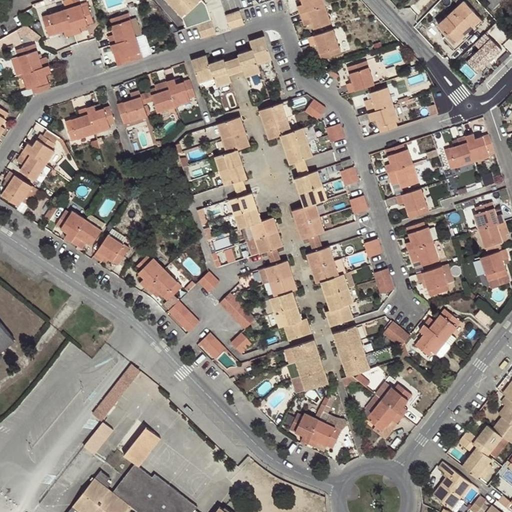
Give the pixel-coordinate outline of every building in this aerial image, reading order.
[(80,0),(66,0),(63,1),(66,9),(81,4),(80,0)] [(166,0),(174,8),(182,0),(166,0)] [(182,18),(200,0),(182,0),(174,8),(182,18)] [(204,22),(211,19),(206,4),(202,0),(200,0),(182,18),(182,17),(186,28),(197,24),(204,22)] [(300,13),(326,5),(324,0),(301,0),(303,4),(298,6),(300,13)] [(494,0),(493,2),(491,0),(489,4),(492,8),(501,0),(494,0)] [(471,24),(473,26),(481,19),(464,1),(439,24),(448,34),(449,33),(457,41),(465,34),(462,32),(471,24)] [(81,4),(66,9),(74,34),(81,32),(79,27),(86,24),(93,22),(88,6),(83,8),(81,4)] [(331,23),(326,5),(300,13),(304,26),(312,23),(314,29),(331,23)] [(66,37),(74,34),(66,9),(42,16),(49,35),(64,31),(66,37)] [(244,24),(240,10),(233,12),(237,26),(244,24)] [(237,26),(233,12),(226,15),(230,29),(237,26)] [(108,36),(111,44),(136,36),(130,20),(128,13),(109,19),(112,27),(114,34),(108,36)] [(130,20),(136,36),(138,35),(143,34),(137,17),(130,20)] [(215,33),(211,19),(204,22),(209,35),(215,33)] [(209,35),(204,22),(197,24),(202,38),(209,35)] [(465,34),(473,26),(471,24),(462,32),(465,34)] [(106,29),(108,36),(114,34),(112,27),(106,29)] [(176,32),(179,42),(189,39),(186,29),(176,32)] [(333,29),(308,37),(311,46),(317,44),(322,59),(341,54),(333,29)] [(489,31),(476,43),(482,49),(469,61),(481,74),(507,49),(489,31)] [(123,64),(140,59),(138,53),(142,52),(136,36),(111,44),(113,52),(118,51),(120,57),(123,64)] [(250,41),(253,49),(258,64),(272,59),(265,36),(250,41)] [(16,50),(24,74),(49,65),(46,57),(40,59),(36,43),(16,50)] [(258,64),(253,49),(238,54),(239,56),(243,70),(245,77),(260,72),(258,64)] [(214,78),(209,63),(206,55),(192,60),(199,83),(214,78)] [(243,70),(239,56),(232,58),(225,61),(229,75),(243,70)] [(224,58),(209,63),(214,78),(216,84),(217,87),(231,82),(229,75),(225,61),(224,58)] [(350,93),(375,85),(367,60),(347,67),(352,82),(347,84),(350,93)] [(49,65),(24,74),(29,89),(33,88),(35,94),(50,88),(48,81),(45,75),(52,73),(49,65)] [(54,79),(52,73),(45,75),(48,81),(54,79)] [(167,81),(175,106),(191,101),(190,98),(195,96),(190,79),(182,82),(180,77),(167,81)] [(158,113),(175,106),(167,81),(155,85),(156,88),(150,90),(150,91),(143,93),(145,99),(152,96),(154,100),(158,113)] [(365,100),(369,113),(394,105),(388,86),(371,92),(373,98),(365,100)] [(132,99),(117,104),(124,123),(148,116),(142,100),(140,94),(139,90),(130,93),(132,99)] [(320,103),(314,99),(305,111),(312,115),(320,103)] [(259,110),(264,124),(287,117),(282,103),(259,110)] [(312,115),(318,120),(326,108),(320,103),(312,115)] [(109,125),(115,123),(110,106),(97,111),(94,105),(87,107),(95,133),(111,128),(109,125)] [(381,133),(397,127),(396,122),(399,120),(394,105),(369,113),(372,121),(376,119),(381,133)] [(0,134),(1,135),(6,128),(1,125),(9,113),(0,107),(0,134)] [(95,133),(87,107),(78,110),(81,116),(65,121),(72,140),(95,133)] [(148,116),(124,123),(125,128),(149,120),(148,116)] [(222,138),(246,131),(241,116),(217,124),(222,138)] [(269,139),(281,135),(292,131),(287,117),(264,124),(269,139)] [(328,135),(343,130),(340,123),(326,128),(328,135)] [(281,135),(285,149),(309,141),(304,127),(292,131),(281,135)] [(47,130),(45,128),(41,134),(56,143),(58,141),(56,140),(58,136),(47,130)] [(345,137),(343,130),(328,135),(331,142),(345,137)] [(250,145),(246,131),(222,138),(227,152),(238,149),(250,145)] [(474,133),(466,136),(474,161),(490,156),(489,153),(495,151),(489,134),(475,138),(474,133)] [(29,142),(24,150),(46,164),(55,150),(53,149),(56,143),(41,134),(33,145),(29,142)] [(66,142),(58,136),(56,140),(58,141),(63,144),(68,154),(72,153),(66,142)] [(474,161),(466,136),(458,138),(458,141),(460,144),(455,146),(444,149),(450,169),(474,161)] [(295,162),(305,159),(313,156),(309,141),(285,149),(290,164),(295,162)] [(405,149),(403,143),(386,149),(389,157),(391,162),(385,164),(388,172),(414,163),(409,148),(405,149)] [(227,152),(215,156),(220,170),(243,163),(238,149),(227,152)] [(46,164),(24,150),(17,160),(23,165),(20,170),(36,180),(47,164),(46,164)] [(47,164),(52,168),(62,154),(55,150),(46,164),(47,164)] [(351,158),(341,161),(343,167),(353,164),(351,158)] [(297,169),(299,176),(310,173),(307,166),(305,159),(295,162),(297,169)] [(248,177),(243,163),(220,170),(225,185),(233,182),(243,179),(248,177)] [(414,163),(388,172),(392,184),(400,182),(402,188),(420,181),(414,163)] [(340,171),(342,178),(357,173),(355,166),(341,170),(340,171)] [(295,178),(299,192),(323,184),(318,170),(310,173),(299,176),(295,178)] [(18,206),(32,185),(10,171),(5,178),(6,178),(11,182),(7,186),(1,195),(18,206)] [(357,173),(342,178),(345,185),(346,185),(359,180),(357,173)] [(11,182),(6,178),(2,183),(7,186),(11,182)] [(237,196),(248,192),(246,186),(243,179),(233,182),(235,189),(237,196)] [(299,192),(305,206),(315,202),(328,198),(323,184),(299,192)] [(410,218),(429,211),(421,188),(396,196),(399,205),(405,203),(410,218)] [(234,213),(257,206),(252,191),(248,192),(237,196),(229,199),(234,213)] [(350,199),(352,206),(366,202),(364,195),(351,199),(350,199)] [(226,200),(231,215),(234,213),(229,199),(226,200)] [(472,208),(479,229),(505,220),(502,213),(497,215),(495,209),(492,201),(472,208)] [(315,202),(305,206),(292,210),(297,225),(320,217),(315,202)] [(366,202),(352,206),(354,214),(355,214),(369,209),(366,202)] [(262,220),(257,206),(234,213),(239,228),(251,224),(262,220)] [(71,241),(86,219),(73,210),(71,213),(66,210),(56,224),(68,232),(65,237),(71,241)] [(274,216),(262,220),(251,224),(256,238),(279,230),(274,216)] [(320,217),(297,225),(302,239),(308,237),(319,234),(325,232),(320,217)] [(103,230),(86,219),(71,241),(83,248),(87,242),(92,245),(103,230)] [(505,220),(479,229),(485,248),(503,242),(503,241),(501,236),(506,234),(509,233),(505,220)] [(406,242),(408,250),(434,241),(429,226),(426,227),(424,221),(407,227),(412,240),(406,242)] [(284,245),(279,230),(256,238),(261,253),(266,251),(277,247),(284,245)] [(108,233),(93,256),(101,261),(102,260),(105,256),(110,259),(118,265),(130,248),(108,233)] [(311,246),(313,251),(323,248),(322,243),(319,234),(308,237),(311,246)] [(261,253),(256,238),(246,241),(251,256),(261,253)] [(364,243),(367,250),(381,245),(378,238),(364,243)] [(434,241),(408,250),(413,262),(420,260),(422,265),(440,259),(434,241)] [(307,253),(311,267),(334,260),(330,245),(323,248),(313,251),(307,253)] [(381,245),(367,250),(369,257),(383,253),(381,245)] [(271,265),(282,261),(280,256),(277,247),(266,251),(269,259),(271,265)] [(506,249),(474,258),(482,283),(488,280),(490,288),(510,281),(504,264),(503,259),(508,258),(509,258),(506,249)] [(215,251),(211,252),(216,267),(220,266),(215,251)] [(140,281),(146,287),(165,268),(154,257),(152,259),(147,255),(135,267),(141,273),(145,277),(140,281)] [(270,281),(293,273),(288,259),(282,261),(271,265),(259,269),(264,283),(270,281)] [(334,260),(311,267),(316,282),(321,280),(340,275),(334,260)] [(454,281),(448,263),(442,265),(448,282),(454,281)] [(442,265),(416,273),(419,283),(422,282),(425,280),(427,287),(431,296),(450,289),(448,282),(442,265)] [(376,279),(390,275),(388,267),(374,272),(373,272),(376,279)] [(165,268),(146,287),(153,294),(157,289),(168,301),(183,286),(165,268)] [(214,275),(209,270),(199,280),(204,286),(214,275)] [(351,271),(345,273),(349,287),(355,286),(351,271)] [(136,278),(140,281),(145,277),(141,273),(136,278)] [(298,288),(293,273),(270,281),(275,296),(293,290),(298,288)] [(340,275),(321,280),(326,295),(349,287),(345,273),(340,275)] [(219,281),(214,275),(204,286),(209,291),(219,281)] [(378,286),(393,282),(390,275),(376,279),(378,286)] [(395,288),(393,282),(378,286),(381,293),(395,288)] [(349,287),(326,295),(331,309),(349,303),(354,301),(349,287)] [(233,294),(236,297),(241,292),(238,289),(233,294)] [(298,304),(293,290),(275,296),(270,297),(275,312),(298,304)] [(220,302),(225,308),(236,297),(233,294),(230,292),(220,302)] [(236,297),(225,308),(245,329),(256,318),(236,297)] [(185,305),(180,299),(169,310),(174,315),(185,305)] [(349,303),(331,309),(326,311),(331,326),(354,318),(349,303)] [(303,318),(298,304),(275,312),(279,326),(284,325),(303,318)] [(190,310),(185,305),(174,315),(179,320),(190,310)] [(430,316),(425,323),(446,340),(452,333),(462,321),(445,308),(436,320),(430,316)] [(480,308),(475,314),(483,320),(488,315),(480,308)] [(190,310),(179,320),(184,326),(195,315),(190,310)] [(200,321),(195,315),(184,326),(189,331),(200,321)] [(307,316),(303,318),(284,325),(289,340),(312,332),(307,316)] [(0,353),(1,353),(2,354),(6,351),(3,347),(14,338),(0,321),(0,353)] [(393,321),(384,332),(390,337),(399,326),(393,321)] [(446,340),(425,323),(420,330),(424,333),(420,339),(415,345),(430,356),(433,351),(436,353),(446,340)] [(338,348),(361,340),(356,325),(333,333),(338,348)] [(395,341),(405,330),(399,326),(390,337),(395,341)] [(405,342),(410,334),(405,330),(395,341),(397,343),(401,346),(405,342)] [(210,331),(200,342),(205,347),(215,337),(210,331)] [(247,337),(242,332),(237,337),(247,348),(252,343),(247,337)] [(446,340),(452,345),(457,338),(452,333),(446,340)] [(215,337),(205,347),(210,353),(221,342),(215,337)] [(247,348),(237,337),(231,342),(241,353),(247,348)] [(292,347),(296,361),(320,353),(315,339),(292,347)] [(338,348),(343,362),(366,354),(361,340),(338,348)] [(226,348),(221,342),(210,353),(215,358),(226,348)] [(410,356),(405,342),(401,346),(405,357),(410,356)] [(290,363),(296,361),(292,347),(285,349),(290,363)] [(366,354),(370,369),(376,366),(372,352),(366,354)] [(301,375),(324,368),(320,353),(296,361),(301,375)] [(343,362),(347,376),(352,375),(370,369),(366,354),(343,362)] [(291,378),(301,375),(296,361),(290,363),(287,364),(291,378)] [(131,364),(92,414),(103,421),(142,372),(131,364)] [(306,390),(329,382),(324,368),(301,375),(306,390)] [(360,373),(355,377),(367,386),(371,382),(360,373)] [(382,398),(404,415),(408,408),(404,405),(413,394),(399,383),(395,388),(392,385),(382,398)] [(382,398),(376,394),(365,408),(371,412),(382,398)] [(511,444),(511,443),(511,399),(508,396),(502,403),(506,406),(511,410),(511,412),(506,420),(502,417),(493,429),(504,437),(511,444)] [(398,422),(404,415),(382,398),(371,412),(367,418),(383,430),(389,423),(393,418),(397,422),(398,422)] [(322,403),(315,416),(319,419),(323,411),(326,405),(322,403)] [(499,415),(502,417),(506,420),(511,412),(511,410),(506,406),(499,415)] [(304,414),(297,412),(290,428),(304,434),(301,439),(308,443),(319,419),(315,416),(305,412),(304,414)] [(394,427),(397,422),(393,418),(389,423),(394,427)] [(342,429),(319,419),(308,443),(316,446),(319,441),(326,444),(333,447),(342,429)] [(103,421),(84,445),(94,453),(114,429),(103,421)] [(493,429),(488,425),(477,437),(468,430),(463,436),(475,445),(477,447),(489,456),(504,437),(493,429)] [(139,466),(152,448),(143,441),(146,438),(149,440),(155,431),(147,426),(124,454),(135,463),(113,491),(95,477),(67,511),(77,511),(79,510),(81,511),(228,511),(223,508),(220,505),(215,511),(199,511),(195,509),(197,506),(155,473),(153,476),(139,466)] [(161,437),(155,431),(149,440),(146,438),(143,441),(152,448),(161,437)] [(475,445),(463,436),(459,442),(470,451),(475,445)] [(326,444),(319,441),(316,446),(324,449),(326,444)] [(462,466),(476,478),(478,475),(488,463),(492,458),(489,456),(477,447),(462,466)] [(473,483),(444,461),(438,468),(448,475),(451,478),(445,487),(442,484),(433,495),(452,510),(473,483)] [(488,463),(478,475),(482,478),(492,466),(488,463)] [(101,469),(95,477),(113,491),(108,487),(111,483),(108,480),(110,476),(101,469)] [(451,478),(448,475),(442,484),(445,487),(451,478)] [(480,495),(470,508),(475,511),(477,511),(486,500),(480,495)] [(511,502),(503,495),(499,501),(511,511),(511,502)]
